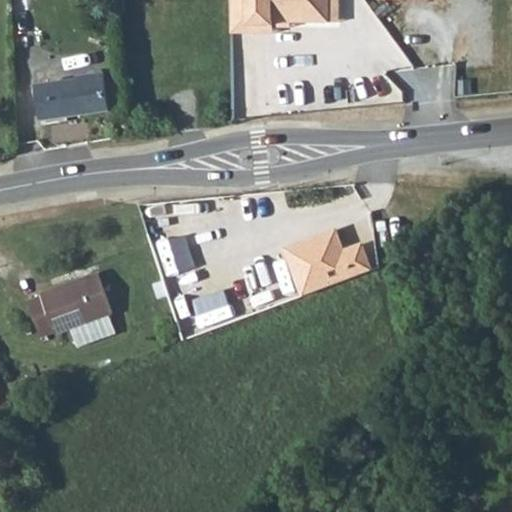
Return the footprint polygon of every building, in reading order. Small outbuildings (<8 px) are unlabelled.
[(249,0),(249,26),(275,24),(329,24),(328,0),(249,0)] [(340,0),(328,0),(329,24),(341,23),(340,0)] [(109,110),(123,108),(118,70),(103,72),(109,110)] [(109,110),(103,72),(79,75),(80,79),(37,85),(43,121),(109,110)] [(333,229),(306,239),(308,245),(335,235),(333,229)] [(306,239),(283,248),(300,295),(368,270),(359,244),(341,251),(335,235),(308,245),(306,239)] [(98,271),(40,293),(41,297),(28,302),(42,337),(55,332),(56,334),(112,312),(98,271)] [(37,372),(8,383),(16,399),(44,388),(37,372)]
